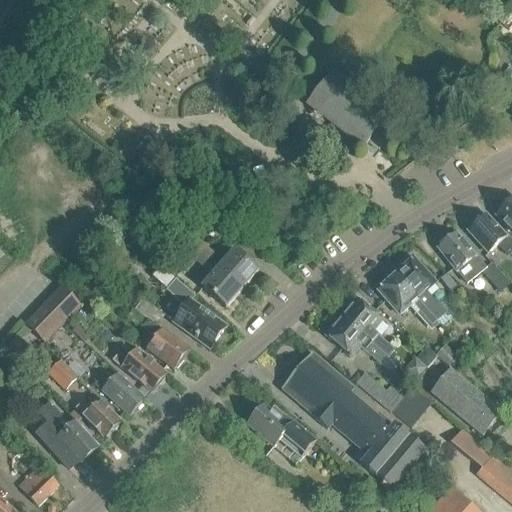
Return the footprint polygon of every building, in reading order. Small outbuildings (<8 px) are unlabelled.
[(367,145),(376,153),(378,151),(388,139),(378,131),(384,124),(339,89),(345,80),(332,70),(318,88),(313,95),(305,105),(318,115),(363,150),(367,145)] [(511,201),(495,218),(511,234),(511,201)] [(466,234),(486,257),(497,248),(507,258),(511,253),(511,248),(485,218),(466,234)] [(463,282),(472,275),(475,280),(482,275),(499,293),(508,285),(489,265),(485,269),(476,258),(474,259),(457,237),(437,252),(456,276),(457,275),(463,282)] [(197,241),(191,248),(208,263),(214,256),(197,241)] [(203,269),(208,263),(191,248),(185,255),(203,269)] [(235,251),(218,270),(243,292),(259,272),(235,251)] [(395,278),(417,302),(436,323),(445,315),(426,294),(435,286),(413,262),(395,278)] [(243,292),(218,270),(202,290),(226,311),(243,292)] [(399,318),(409,309),(431,333),(438,326),(436,323),(417,302),(395,278),(378,293),(399,318)] [(449,294),(456,289),(447,278),(440,283),(449,294)] [(209,351),(225,330),(191,304),(195,299),(175,282),(165,293),(180,306),(169,322),(209,351)] [(62,291),(44,309),(62,326),(80,308),(62,291)] [(341,321),(366,342),(387,360),(393,351),(373,334),(381,323),(357,302),(341,321)] [(44,345),(62,326),(44,309),(27,327),(44,345)] [(148,321),(134,311),(126,321),(141,331),(142,330),(148,321)] [(188,352),(148,321),(142,330),(156,341),(148,353),(173,372),(188,352)] [(387,360),(366,342),(341,321),(326,339),(350,360),(359,350),(380,368),(387,360)] [(71,333),(81,343),(88,336),(77,326),(71,333)] [(19,347),(14,341),(11,344),(6,349),(12,354),(19,347)] [(445,346),(436,356),(449,368),(458,359),(445,346)] [(137,354),(131,362),(117,355),(111,362),(122,372),(151,395),(165,377),(137,354)] [(388,496),(422,456),(391,430),(388,434),(346,399),(349,395),(308,360),(278,395),(308,421),(307,422),(324,436),(328,431),(338,439),(343,432),(364,449),(351,464),(358,470),(357,470),(388,496)] [(387,360),(380,368),(388,374),(395,366),(387,360)] [(415,360),(405,372),(416,382),(426,370),(416,361),(415,360)] [(78,381),(60,363),(48,376),(65,393),(78,381)] [(429,395),(483,439),(501,416),(448,372),(429,395)] [(385,393),(364,375),(355,385),(390,415),(402,401),(388,389),(385,393)] [(94,387),(127,418),(143,401),(118,377),(109,387),(101,380),(94,387)] [(425,414),(431,406),(413,390),(406,398),(425,414)] [(418,422),(425,414),(406,398),(399,406),(418,422)] [(47,426),(39,433),(74,471),(97,449),(75,426),(66,434),(56,424),(62,418),(53,407),(55,405),(53,402),(38,416),(47,426)] [(75,411),(105,441),(121,425),(100,404),(92,411),(83,403),(75,411)] [(411,430),(418,422),(399,406),(392,415),(411,430)] [(249,430),(274,451),(281,443),(302,461),(314,446),(316,444),(273,408),(269,414),(266,411),(249,430)] [(466,459),(476,446),(462,434),(451,446),(466,459)] [(466,459),(480,471),(491,458),(476,446),(466,459)] [(485,485),(500,466),(491,458),(480,471),(475,477),(485,485)] [(494,493),(510,474),(500,466),(485,485),(494,493)] [(60,491),(41,470),(21,489),(40,510),(60,491)] [(504,501),(511,491),(511,475),(510,474),(494,493),(504,501)] [(477,511),(451,489),(431,511),(477,511)] [(13,511),(0,500),(0,511),(13,511)]
